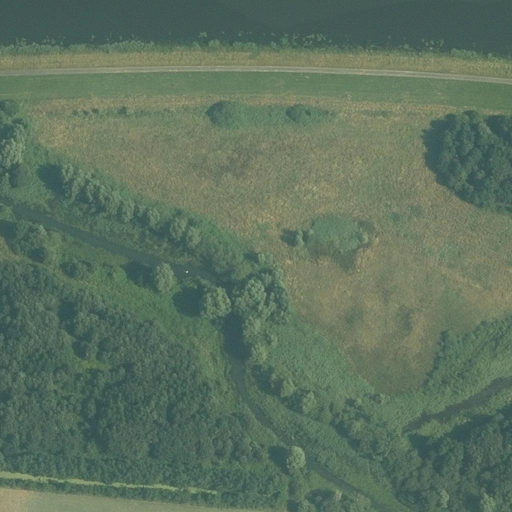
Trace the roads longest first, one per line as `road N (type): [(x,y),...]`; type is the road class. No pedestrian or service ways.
road 1 (track): [(0,147),(24,113),(48,107),(270,102),(511,115)]
road 2 (unclassified): [(511,80),(280,67),(0,72)]
road 3 (track): [(0,243),(33,265),(164,319),(197,343),(213,361),(218,393),(234,418),(289,478),(287,511)]
